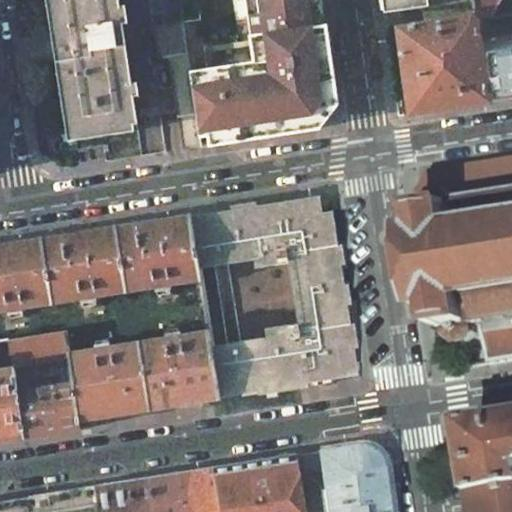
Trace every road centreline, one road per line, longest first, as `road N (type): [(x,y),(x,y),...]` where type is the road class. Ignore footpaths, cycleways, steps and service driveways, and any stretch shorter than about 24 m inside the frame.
road 1 (residential): [(0,470),(413,405)]
road 2 (residential): [(371,153),(18,206)]
road 3 (residential): [(371,153),(413,405)]
road 4 (residential): [(350,0),(371,153)]
road 5 (residential): [(511,130),(371,153)]
road 6 (residential): [(0,81),(18,206)]
